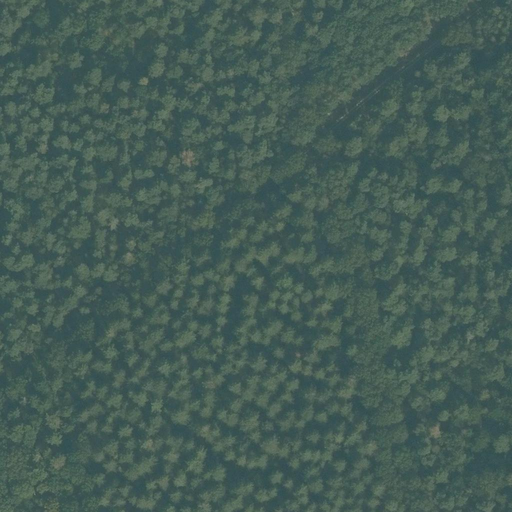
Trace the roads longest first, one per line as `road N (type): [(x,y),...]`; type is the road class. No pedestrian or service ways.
road 1 (track): [(322,137),(0,391)]
road 2 (track): [(370,359),(322,137)]
road 3 (track): [(322,137),(462,24)]
road 4 (track): [(406,511),(370,359)]
